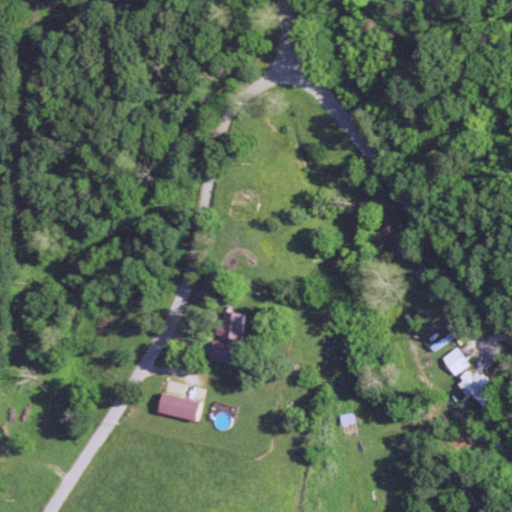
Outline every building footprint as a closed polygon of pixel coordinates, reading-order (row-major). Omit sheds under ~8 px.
[(244,363),(250,312),(225,309),(219,360),(244,363)] [(458,374),(473,364),(461,347),(446,357),(458,374)] [(489,409),(497,403),(472,371),(463,378),(489,409)] [(206,401),(169,393),(165,412),(202,420),(206,401)] [(360,422),(358,412),(344,414),(346,424),(360,422)]
